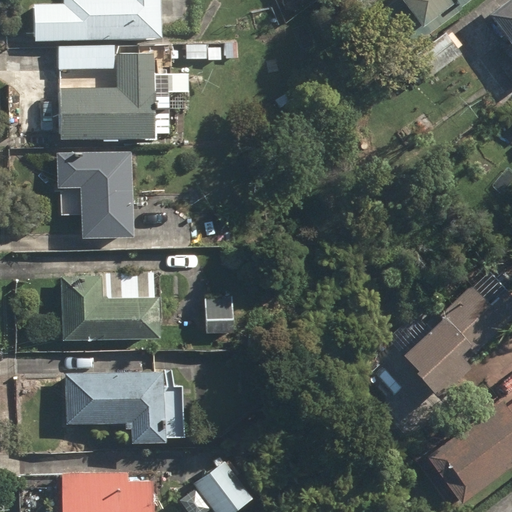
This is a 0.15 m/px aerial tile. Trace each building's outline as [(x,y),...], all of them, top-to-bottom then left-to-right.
[(58,0),(58,4),(28,5),(28,43),(154,40),(153,0),(58,0)] [(392,0),(393,1),(377,13),(396,39),(412,27),(414,29),(449,4),(453,9),(464,0),(392,0)] [(511,1),(511,0),(505,0),(483,16),(511,56),(511,1)] [(443,33),(409,58),(425,80),(459,55),(443,33)] [(110,46),(55,47),(55,70),(110,69),(110,46)] [(113,88),(54,89),(55,143),(150,141),(150,136),(166,135),(165,103),(162,103),(162,73),(148,73),(148,55),(112,55),(113,88)] [(126,153),(53,153),(53,189),(75,189),(75,241),(126,239),(126,153)] [(511,176),(505,168),(484,186),(494,199),(511,183),(511,176)] [(153,340),(153,299),(149,299),(148,277),(148,274),(97,274),(97,277),(56,277),(58,342),(153,340)] [(470,291),(393,358),(409,381),(431,404),(451,385),(449,382),(472,362),(467,357),(511,318),(511,308),(498,292),(483,305),(470,291)] [(156,373),(60,374),(60,426),(117,425),(117,431),(122,431),(123,446),(156,445),(156,438),(157,438),(156,373)] [(511,464),(511,401),(503,408),(496,397),(416,455),(453,506),(511,464)] [(222,463),(188,484),(206,511),(230,511),(247,501),(222,463)] [(116,474),(56,474),(56,511),(138,511),(138,482),(116,482),(116,474)]
